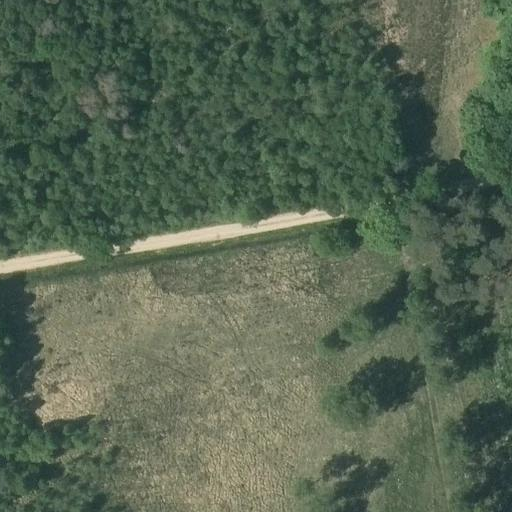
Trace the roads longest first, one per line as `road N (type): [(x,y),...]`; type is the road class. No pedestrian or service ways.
road 1 (track): [(388,199),(0,262)]
road 2 (track): [(388,199),(453,511)]
road 3 (track): [(511,180),(388,199)]
